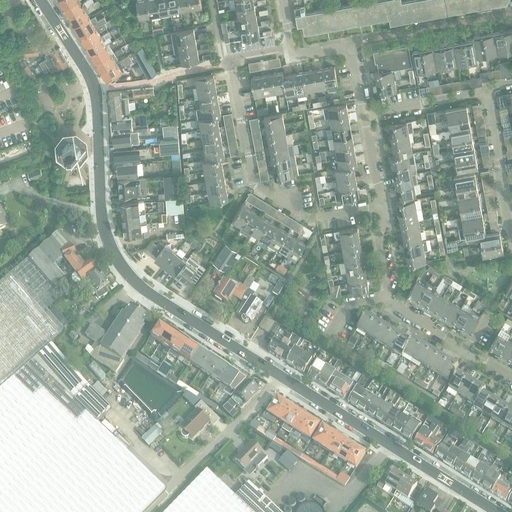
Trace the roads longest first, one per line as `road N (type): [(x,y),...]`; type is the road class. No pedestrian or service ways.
road 1 (tertiary): [(41,0),(96,91),(100,206),(108,242),(132,282),(281,376)]
road 2 (residential): [(383,207),(313,219),(253,184),(223,60)]
road 3 (tertiary): [(281,376),(497,511)]
road 4 (unclassified): [(148,511),(281,376)]
road 5 (residential): [(511,230),(485,90)]
road 6 (residential): [(365,117),(485,90)]
